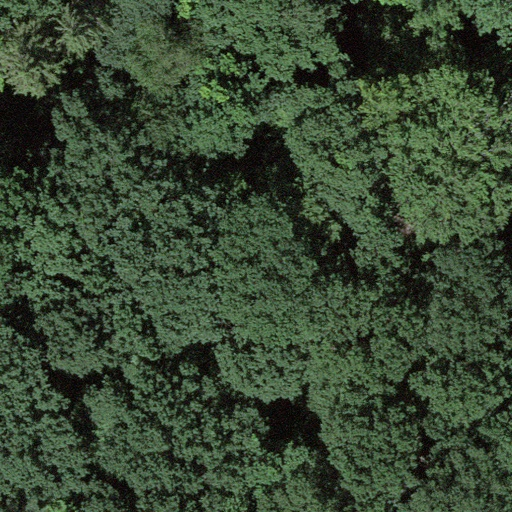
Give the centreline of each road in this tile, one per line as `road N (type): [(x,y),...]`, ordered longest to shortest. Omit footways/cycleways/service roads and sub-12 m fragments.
road 1 (track): [(0,508),(73,470),(230,360),(511,134)]
road 2 (track): [(327,283),(506,511)]
road 3 (unclassified): [(282,0),(0,47)]
